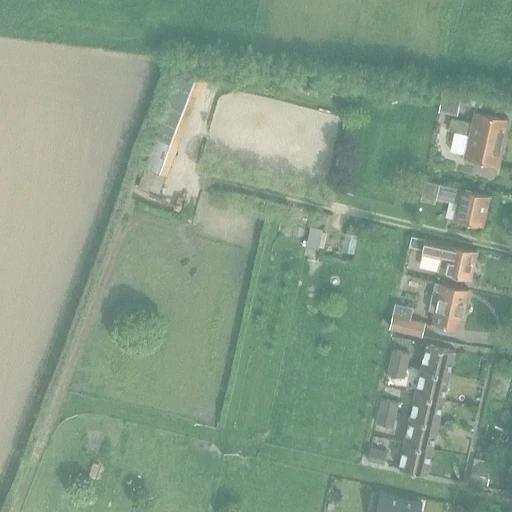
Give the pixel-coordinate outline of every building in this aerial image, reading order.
[(166,177),(202,82),(180,73),(167,107),(158,104),(146,136),(154,138),(143,168),(166,177)] [(443,93),(439,112),(456,115),(460,96),(443,93)] [(465,154),(464,157),(496,165),(507,118),(475,111),(472,124),(453,120),(450,130),(455,131),(450,150),(465,154)] [(489,196),(459,189),(424,181),(420,200),(434,204),(435,198),(456,203),(453,219),(482,225),(489,196)] [(139,184),(135,195),(144,198),(148,187),(139,184)] [(310,226),(306,246),(319,248),(323,229),(310,226)] [(345,233),(342,251),(354,253),(357,235),(345,233)] [(476,250),(411,235),(409,248),(423,251),(422,255),(441,259),(438,273),(470,280),(476,250)] [(459,330),(462,318),(468,289),(440,283),(438,292),(432,290),(427,311),(433,312),(431,324),(459,330)] [(398,290),(395,315),(426,320),(427,312),(414,310),(417,293),(398,290)] [(390,329),(420,335),(423,324),(393,317),(390,329)] [(421,369),(448,375),(454,350),(427,343),(421,369)] [(389,361),(407,365),(409,353),(392,349),(389,361)] [(404,378),(407,365),(389,361),(386,374),(404,378)] [(443,399),(448,375),(421,369),(415,393),(443,399)] [(437,424),(443,399),(415,393),(410,417),(437,424)] [(378,410),(396,414),(398,402),(381,398),(378,410)] [(393,427),(396,414),(378,410),(375,423),(393,427)] [(432,448),(437,424),(410,417),(404,442),(432,448)] [(426,474),(432,448),(404,442),(398,467),(426,474)] [(386,451),(370,447),(367,461),(383,465),(386,451)] [(474,458),(472,474),(484,476),(487,461),(474,458)] [(386,495),(382,511),(417,511),(420,503),(386,495)]
